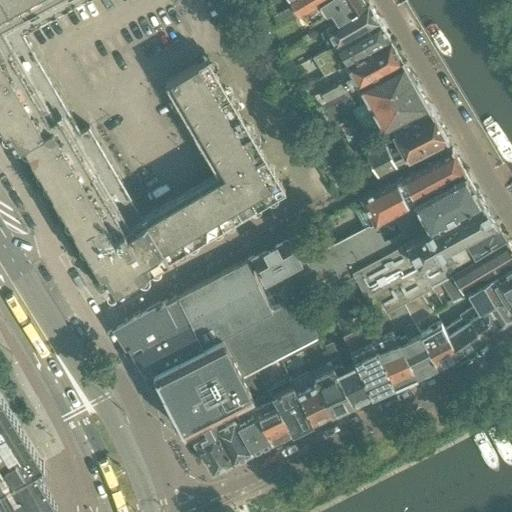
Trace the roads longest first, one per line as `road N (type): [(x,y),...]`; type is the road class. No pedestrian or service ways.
road 1 (residential): [(511,339),(451,382),(230,489)]
road 2 (residential): [(380,0),(511,217)]
road 3 (residential): [(94,332),(244,251)]
road 4 (secondary): [(72,383),(0,266)]
road 5 (secondary): [(72,383),(73,416),(115,509)]
